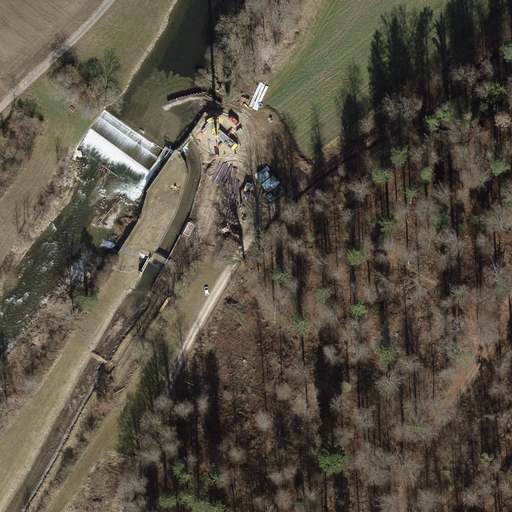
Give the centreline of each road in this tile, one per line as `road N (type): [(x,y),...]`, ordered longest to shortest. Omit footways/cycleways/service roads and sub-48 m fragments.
road 1 (track): [(511,34),(307,174),(245,228),(187,316),(114,511)]
road 2 (track): [(511,306),(442,413),(397,511)]
